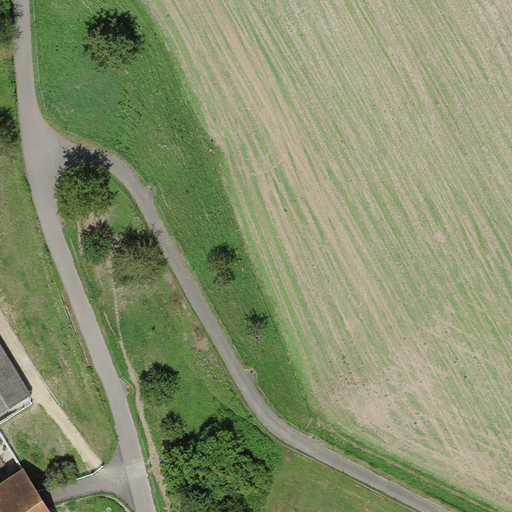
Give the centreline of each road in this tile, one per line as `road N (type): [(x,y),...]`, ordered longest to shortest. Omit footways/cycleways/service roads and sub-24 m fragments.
road 1 (track): [(439,511),(314,447),(249,392),(115,164),(39,164)]
road 2 (track): [(147,511),(108,373),(45,208),(39,164)]
road 3 (track): [(39,164),(17,0)]
